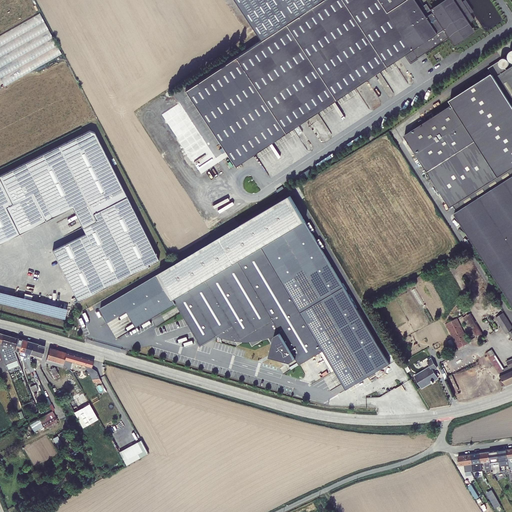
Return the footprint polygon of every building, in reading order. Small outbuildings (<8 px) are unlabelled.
[(233,0),(261,41),(185,91),(235,166),(400,57),(401,58),(405,56),(410,64),(418,59),(417,57),(448,37),(454,45),(475,31),(469,23),(474,20),(470,13),(473,11),(465,0),(463,0),(462,1),(461,0),(443,0),(430,9),(426,3),(423,5),(419,0),(417,0),(416,1),(414,0),(233,0)] [(453,105),(405,135),(451,207),(454,205),(458,211),(454,213),(511,303),(511,66),(507,70),(501,62),(499,61),(488,68),(492,73),(450,100),(453,105)] [(299,126),(294,129),(298,135),(303,132),(299,126)] [(78,300),(159,259),(94,132),(89,130),(0,175),(0,242),(72,207),(86,233),(52,250),(78,300)] [(309,169),(298,176),(301,180),(312,173),(309,169)] [(290,196),(100,308),(108,322),(127,311),(137,327),(176,303),(201,345),(216,335),(221,337),(228,340),(234,341),(236,341),(238,345),(243,342),(250,342),(252,346),(263,340),(269,338),(273,344),(270,356),(282,359),(285,364),(290,361),(291,362),(296,358),(300,365),(320,353),(323,351),(335,370),(346,389),(389,364),(290,196)] [(67,308),(0,291),(0,302),(65,319),(67,308)] [(464,304),(457,307),(460,313),(467,309),(464,304)] [(477,337),(476,338),(478,341),(479,340),(485,336),(483,334),(470,313),(463,317),(462,315),(459,318),(459,319),(463,317),(469,327),(471,326),(477,337)] [(511,326),(503,313),(495,318),(506,334),(508,333),(511,339),(511,326)] [(457,349),(469,343),(457,318),(445,324),(446,327),(447,327),(457,349)] [(11,336),(3,334),(0,348),(0,349),(5,364),(11,362),(6,351),(11,336)] [(18,338),(11,336),(6,351),(11,362),(17,359),(14,351),(15,350),(18,338)] [(26,369),(29,368),(26,360),(28,353),(25,352),(27,341),(22,339),(19,351),(21,360),(22,360),(26,369)] [(33,342),(27,341),(25,352),(28,353),(26,360),(29,368),(33,376),(34,376),(31,371),(34,370),(33,367),(30,360),(30,354),(33,342)] [(41,360),(45,346),(33,342),(30,354),(33,355),(33,358),(41,360)] [(46,362),(54,364),(58,350),(50,347),(46,362)] [(492,349),(486,353),(502,380),(500,381),(503,387),(511,382),(511,358),(506,361),(508,366),(504,368),(492,349)] [(67,352),(58,350),(54,364),(63,367),(63,364),(63,363),(67,352)] [(332,372),(335,370),(323,351),(320,353),(332,372)] [(75,362),(77,355),(67,352),(63,363),(69,369),(71,361),(75,362)] [(85,365),(91,367),(94,360),(77,355),(75,362),(85,365)] [(434,371),(438,368),(431,357),(426,360),(429,366),(414,375),(422,388),(432,381),(433,383),(434,382),(433,381),(438,378),(434,371)] [(11,362),(5,364),(7,369),(19,365),(17,359),(11,362)] [(407,372),(411,370),(406,362),(402,364),(407,372)] [(91,367),(85,365),(93,382),(101,382),(99,378),(97,371),(91,367)] [(443,368),(441,370),(445,380),(448,378),(455,395),(460,393),(452,374),(447,376),(443,368)] [(66,389),(56,394),(58,398),(68,394),(66,389)] [(66,398),(70,407),(88,399),(83,390),(66,398)] [(83,427),(98,419),(89,403),(74,411),(83,427)] [(49,428),(58,423),(57,421),(58,420),(52,411),(38,418),(44,428),(48,426),(49,428)] [(44,428),(38,418),(30,423),(35,431),(40,428),(41,429),(44,428)] [(63,431),(58,434),(65,446),(69,444),(67,440),(68,439),(63,431)] [(58,447),(63,444),(58,435),(53,438),(58,447)] [(141,439),(119,451),(126,465),(149,453),(141,439)] [(75,448),(68,452),(71,458),(78,455),(75,448)] [(507,449),(498,451),(500,466),(509,465),(507,449)] [(489,452),(491,471),(493,474),(502,473),(500,469),(500,466),(498,451),(489,452)] [(480,453),(481,463),(485,462),(486,472),(491,471),(489,452),(480,453)] [(480,453),(471,454),(472,464),(481,463),(480,453)] [(464,465),(472,464),(471,454),(458,456),(459,466),(464,465)] [(481,463),(472,464),(473,471),(473,472),(482,470),(481,463)] [(472,464),(464,465),(466,476),(472,475),(471,471),(473,471),(472,464)] [(55,466),(52,467),(53,468),(48,471),(50,475),(60,469),(59,466),(56,468),(55,466)] [(35,471),(29,474),(32,479),(38,476),(35,471)] [(471,484),(468,486),(475,499),(479,497),(471,484)] [(492,490),(486,493),(495,508),(501,505),(492,490)]
